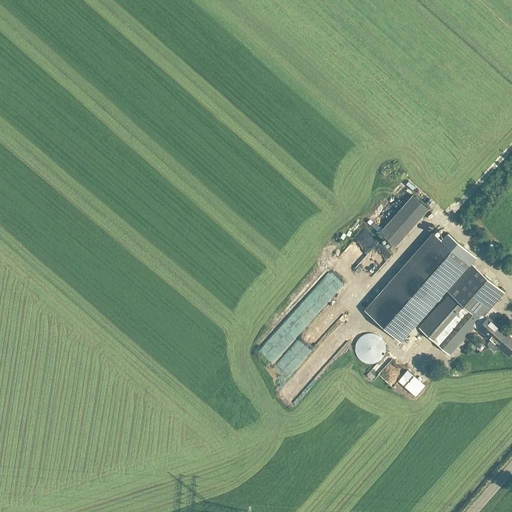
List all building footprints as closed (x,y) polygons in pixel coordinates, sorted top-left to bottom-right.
[(413,194),(379,232),(394,245),(428,207),(413,194)] [(370,232),(361,241),(368,248),(377,238),(370,232)] [(400,340),(445,289),(449,293),(419,327),(449,354),(474,326),(483,316),(504,292),(470,262),(468,263),(432,232),(397,273),(365,309),(400,340)] [(381,261),(383,263),(391,255),(377,241),(369,250),(372,254),(362,264),(370,272),(381,261)] [(373,293),(411,249),(407,246),(369,289),(373,293)] [(275,391),(290,403),(345,339),(331,327),(342,314),(327,301),(275,363),(289,375),(275,391)] [(485,318),(483,316),(474,326),(483,333),(508,355),(511,350),(511,338),(487,316),(485,318)] [(354,348),(355,353),(358,358),(363,361),(368,363),(373,362),(378,360),(382,356),(385,351),(385,346),(384,341),(381,337),(376,334),(371,332),(366,332),(361,334),(357,338),(355,343),(354,348)]
